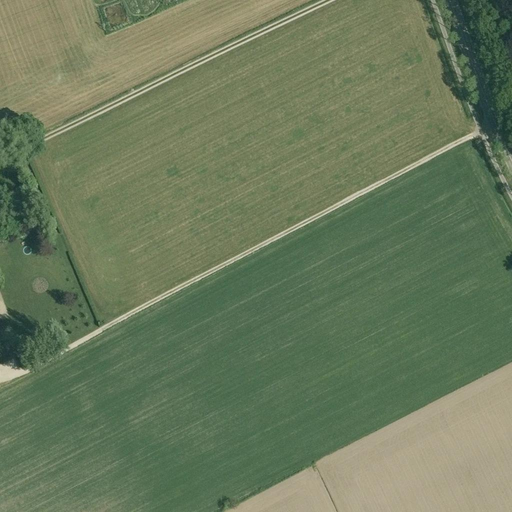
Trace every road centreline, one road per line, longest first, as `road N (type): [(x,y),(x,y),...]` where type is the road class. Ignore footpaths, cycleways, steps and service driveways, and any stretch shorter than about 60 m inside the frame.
road 1 (track): [(332,0),(0,159)]
road 2 (secondary): [(511,162),(449,0)]
